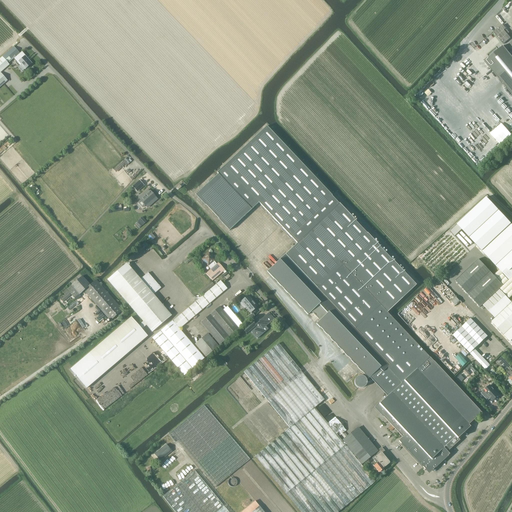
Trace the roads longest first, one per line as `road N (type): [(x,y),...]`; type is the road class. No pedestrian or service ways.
road 1 (track): [(89,275),(0,169)]
road 2 (tertiary): [(451,511),(445,493),(453,472),(511,402)]
